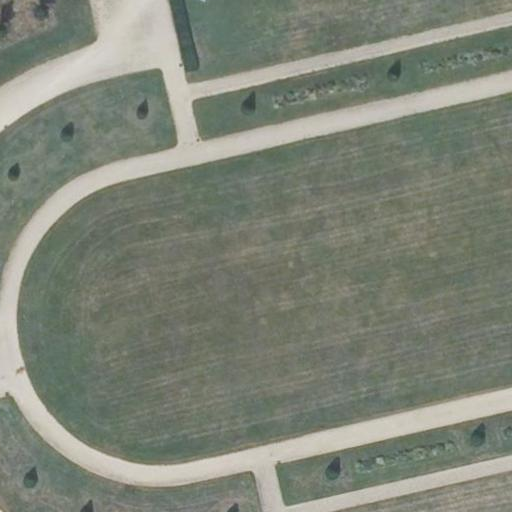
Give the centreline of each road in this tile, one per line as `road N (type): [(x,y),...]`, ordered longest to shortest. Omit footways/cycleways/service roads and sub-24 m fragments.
road 1 (track): [(511,401),(161,477),(120,472),(60,438),(29,407),(3,353)]
road 2 (track): [(184,94),(511,20)]
road 3 (track): [(197,157),(511,85)]
road 4 (track): [(3,353),(11,280),(48,213),(113,177),(197,157)]
road 5 (track): [(290,511),(511,460)]
road 6 (track): [(0,118),(58,83),(171,44)]
road 7 (track): [(197,157),(162,0)]
